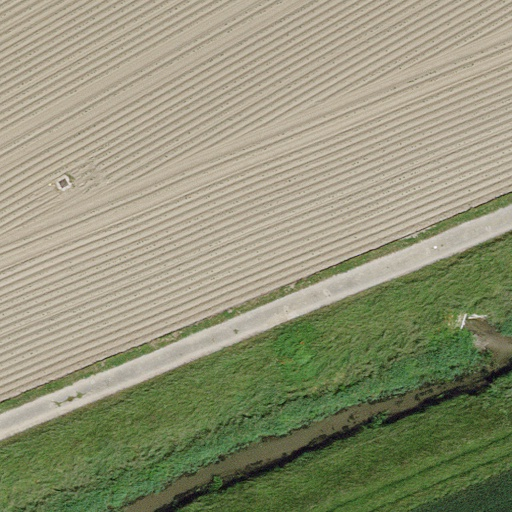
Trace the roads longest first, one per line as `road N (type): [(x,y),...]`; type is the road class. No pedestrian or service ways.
road 1 (track): [(511,221),(0,433)]
road 2 (track): [(399,511),(511,463)]
